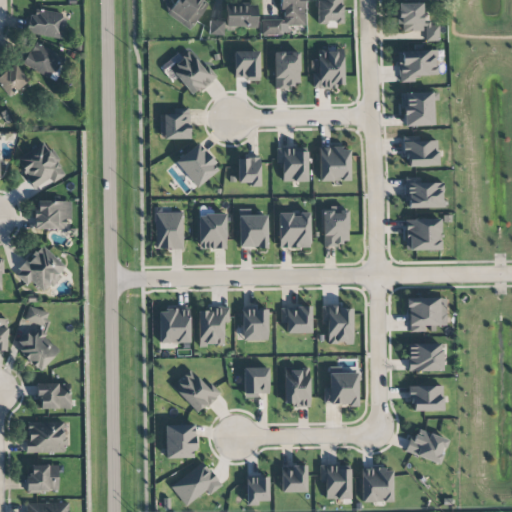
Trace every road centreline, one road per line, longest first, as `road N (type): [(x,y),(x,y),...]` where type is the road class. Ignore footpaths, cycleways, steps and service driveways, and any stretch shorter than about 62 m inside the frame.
road 1 (tertiary): [(107,0),(114,511)]
road 2 (residential): [(368,0),(375,435)]
road 3 (residential): [(111,281),(511,274)]
road 4 (residential): [(229,120),(371,118)]
road 5 (residential): [(235,438),(375,435)]
